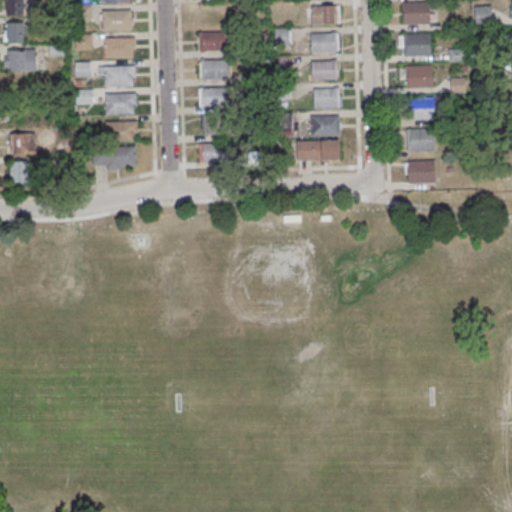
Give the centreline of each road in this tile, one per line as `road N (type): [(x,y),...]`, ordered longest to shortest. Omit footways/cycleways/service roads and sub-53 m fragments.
road 1 (residential): [(0,208),(373,178)]
road 2 (residential): [(170,189),(163,0)]
road 3 (residential): [(373,178),(367,0)]
